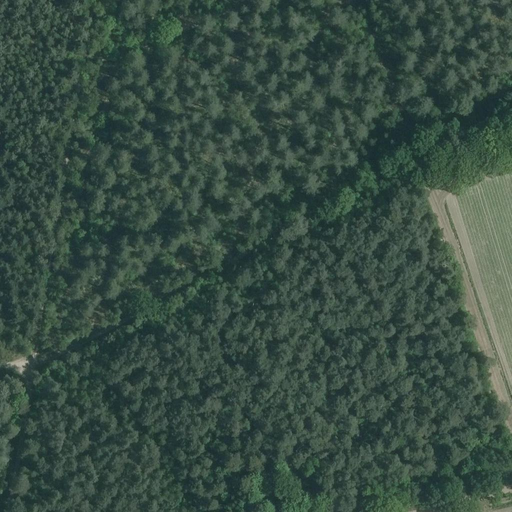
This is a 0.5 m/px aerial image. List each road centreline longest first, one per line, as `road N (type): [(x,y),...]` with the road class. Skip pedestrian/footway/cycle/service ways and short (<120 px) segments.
road 1 (track): [(511,118),(439,148),(32,364)]
road 2 (track): [(511,405),(423,162)]
road 3 (track): [(32,364),(10,511)]
